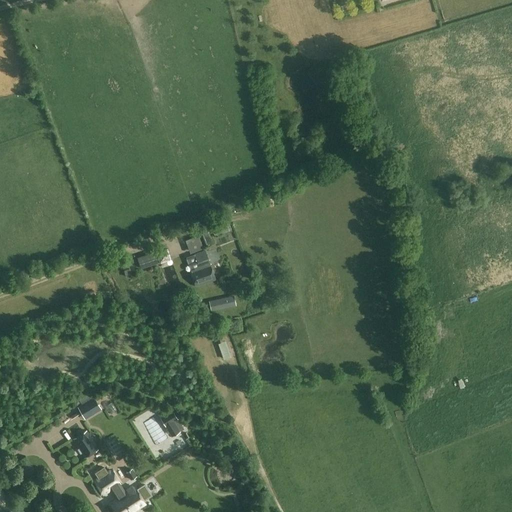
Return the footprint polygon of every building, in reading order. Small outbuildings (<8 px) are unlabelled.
[(229,224),(212,230),(215,236),(232,230),(229,224)] [(203,248),(199,236),(186,240),(191,253),(203,248)] [(171,259),(168,248),(156,251),(156,252),(159,263),(171,259)] [(206,251),(195,254),(200,268),(190,271),(195,287),(216,280),(206,251)] [(142,268),(159,263),(156,252),(138,258),(142,268)] [(234,296),(209,301),(211,311),(236,305),(234,296)] [(218,342),(221,353),(227,351),(224,340),(218,342)] [(94,397),(79,407),(85,418),(101,409),(94,397)] [(145,410),(149,417),(156,414),(152,407),(145,410)] [(184,428),(172,411),(161,418),(173,435),(184,428)] [(139,425),(144,421),(140,415),(132,421),(141,433),(144,431),(139,425)] [(86,430),(73,438),(85,458),(98,449),(86,430)] [(114,466),(117,472),(123,468),(119,462),(114,466)] [(126,473),(130,480),(137,476),(132,469),(126,473)] [(111,470),(95,481),(104,495),(111,490),(116,498),(109,503),(115,511),(128,511),(146,500),(138,488),(136,488),(135,486),(133,486),(125,490),(121,484),(120,484),(111,470)]
